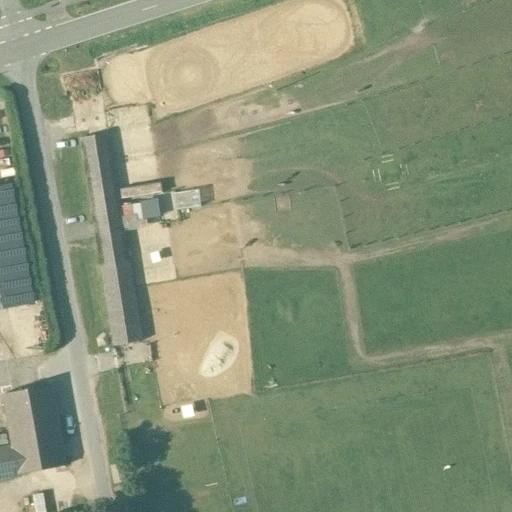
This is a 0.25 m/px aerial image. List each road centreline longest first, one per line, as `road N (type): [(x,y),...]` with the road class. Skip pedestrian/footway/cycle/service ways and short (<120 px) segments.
road 1 (unclassified): [(104,511),(18,49)]
road 2 (tertiary): [(174,0),(18,49)]
